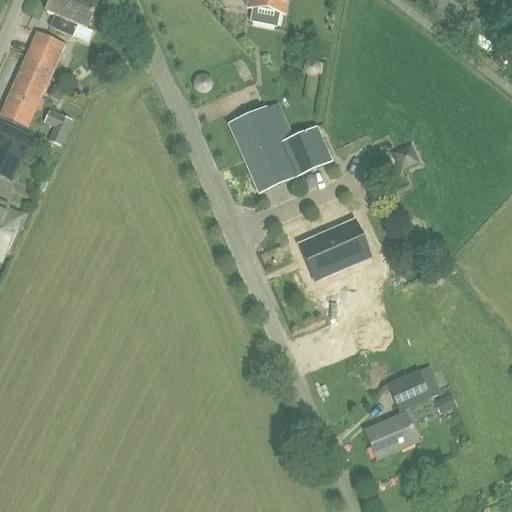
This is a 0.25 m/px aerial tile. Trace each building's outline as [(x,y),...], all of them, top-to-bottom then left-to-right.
[(93,0),(50,0),(45,13),(54,17),(49,29),(71,38),(76,27),(85,31),(98,2),(93,0)] [(247,0),(249,0),(247,10),(252,10),(249,23),(275,28),(277,16),(283,17),(285,0),(247,0)] [(0,113),(0,118),(26,130),(63,47),(35,34),(0,113)] [(292,140),(280,113),(269,118),(265,110),(228,126),(243,161),(292,140)] [(19,158),(29,136),(0,122),(0,171),(5,173),(13,155),(19,158)] [(315,130),(292,140),(243,161),(258,196),(330,165),(315,130)] [(416,165),(409,148),(392,155),(400,172),(416,165)] [(0,257),(18,218),(0,210),(0,257)] [(357,246),(348,225),(298,247),(314,283),(351,267),(344,252),(357,246)] [(418,371),(418,372),(387,385),(399,412),(430,399),(430,400),(440,396),(429,366),(418,371)] [(406,417),(365,434),(377,462),(417,444),(406,417)]
